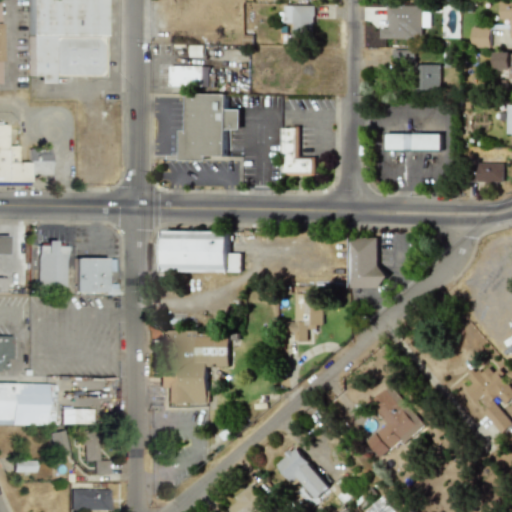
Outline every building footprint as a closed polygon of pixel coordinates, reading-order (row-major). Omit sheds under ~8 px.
[(102,0),(27,0),(27,76),(36,76),(36,82),(49,82),(49,75),(102,76),(102,0)] [(511,39),(511,2),(499,2),(500,19),(509,19),(510,39),(511,39)] [(313,6),(284,5),(283,23),(292,23),(292,38),(313,38),(313,6)] [(421,6),(387,5),(386,28),(379,28),(379,38),(421,39),(421,6)] [(470,47),(489,48),(490,28),(471,27),(470,47)] [(414,50),(392,50),(392,65),(414,64),(414,50)] [(511,52),(494,52),(494,68),(508,69),(507,79),(511,79),(511,52)] [(170,86),(208,85),(207,65),(169,66),(170,86)] [(439,65),(416,65),(416,88),(439,89),(439,65)] [(226,94),(187,93),(186,131),(181,131),(180,161),(207,161),(207,156),(225,156),(226,130),(240,130),(240,109),(226,109),(226,94)] [(0,184),(27,184),(27,174),(49,175),(49,149),(27,148),(26,162),(16,162),(16,146),(3,146),(4,124),(0,124),(0,184)] [(297,157),(297,128),(281,128),(282,174),(314,173),(313,157),(297,157)] [(441,151),(441,134),(385,133),(385,149),(441,151)] [(503,163),(473,163),(473,183),(503,183),(503,163)] [(241,272),(241,253),(229,253),(229,232),(164,231),(163,271),(241,272)] [(379,237),(350,237),(351,288),(380,288),(380,280),(379,280),(379,237)] [(36,245),(35,285),(63,286),(63,246),(53,246),(53,240),(43,240),(43,246),(36,245)] [(103,259),(72,258),(71,292),(102,293),(103,259)] [(295,322),(288,322),(288,341),(307,340),(307,327),(322,327),(322,294),(294,294),(295,322)] [(208,367),(229,367),(230,336),(197,336),(197,331),(162,330),(162,367),(157,367),(157,387),(164,387),(164,403),(207,404),(208,367)] [(8,359),(9,336),(0,336),(0,370),(3,370),(3,359),(8,359)] [(511,424),(511,422),(493,400),(499,396),(506,404),(511,399),(511,387),(497,370),(494,373),(489,367),(480,374),(474,367),(466,374),(472,383),(465,389),(475,401),(478,398),(487,409),(483,412),(501,433),(511,424)] [(0,424),(42,425),(43,384),(0,382),(0,424)] [(52,384),(44,384),(43,423),(50,423),(52,384)] [(423,424),(390,384),(368,402),(386,424),(366,440),(382,459),(423,424)] [(88,424),(88,409),(58,409),(57,424),(88,424)] [(65,455),(62,431),(48,433),(51,457),(65,455)] [(92,474),(107,474),(107,460),(96,460),(96,432),(81,432),(82,461),(91,461),(92,474)] [(275,464),(296,488),(295,489),(310,506),(331,488),(295,447),(275,464)] [(10,472),(32,472),(32,461),(10,460),(10,472)] [(252,511),(264,504),(252,488),(227,507),(230,511),(252,511)] [(107,510),(107,489),(67,489),(68,510),(107,510)]
